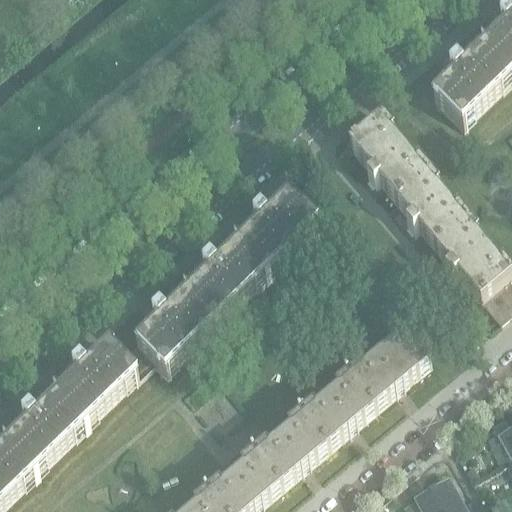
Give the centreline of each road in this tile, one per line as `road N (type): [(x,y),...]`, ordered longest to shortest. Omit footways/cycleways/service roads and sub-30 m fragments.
road 1 (tertiary): [(0,376),(450,0)]
road 2 (tertiary): [(386,0),(0,323)]
road 3 (residential): [(511,375),(347,511)]
